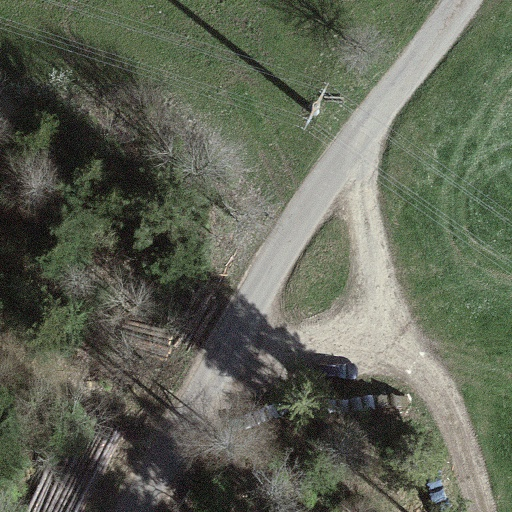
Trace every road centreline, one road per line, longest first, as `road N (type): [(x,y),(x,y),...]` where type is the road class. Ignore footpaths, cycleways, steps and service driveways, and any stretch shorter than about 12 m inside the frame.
road 1 (unclassified): [(125,511),(349,143),(461,0)]
road 2 (track): [(349,143),(389,336),(300,359),(213,368)]
road 3 (track): [(389,336),(437,394),(480,511)]
